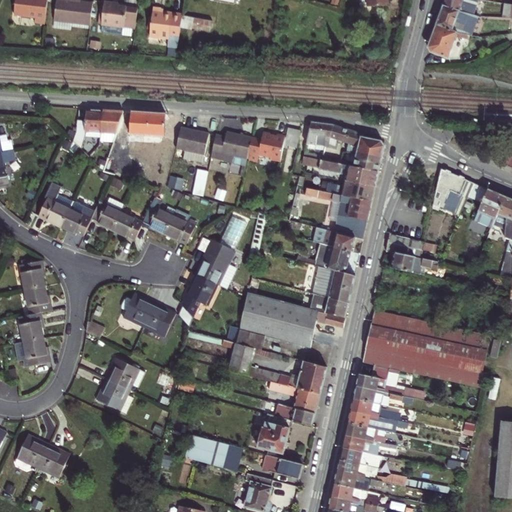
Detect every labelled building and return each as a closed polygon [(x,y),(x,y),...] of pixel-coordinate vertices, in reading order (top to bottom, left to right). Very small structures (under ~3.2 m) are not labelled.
[(16,0),(15,11),(36,13),(35,19),(45,21),(48,0),(16,0)] [(56,0),(54,18),(91,23),(94,0),(56,0)] [(112,0),(105,0),(104,9),(102,24),(101,25),(111,26),(110,33),(123,35),(124,27),(127,5),(128,4),(112,2),(112,0)] [(447,0),(447,2),(475,12),(478,4),(467,0),(447,0)] [(475,12),(447,2),(441,21),(463,29),(479,35),(488,13),(475,12)] [(127,5),(124,27),(135,29),(136,29),(140,6),(127,5)] [(183,13),(174,12),(162,10),(163,7),(155,6),(153,15),(151,27),(150,34),(169,37),(168,46),(177,47),(182,21),(183,13)] [(213,16),(184,10),(183,13),(182,21),(212,26),(213,16)] [(463,29),(441,21),(432,43),(435,49),(454,55),(463,29)] [(72,129),(70,137),(81,148),(85,129),(97,131),(96,142),(87,154),(90,156),(101,143),(101,140),(103,107),(86,106),(86,118),(78,118),(78,130),(72,129)] [(125,109),(103,107),(101,140),(115,141),(117,132),(125,109)] [(168,111),(132,109),(131,133),(144,134),(144,141),(166,142),(168,111)] [(311,121),(306,144),(312,145),(313,141),(318,142),(320,135),(327,137),(327,139),(332,140),(333,136),(335,123),(329,122),(311,121)] [(211,129),(183,123),(179,144),(206,150),(211,129)] [(335,123),(333,136),(339,137),(360,143),(362,134),(362,131),(340,124),(335,123)] [(297,126),(291,125),(288,137),(294,139),(300,140),(303,128),(297,126)] [(282,159),(287,133),(279,131),(278,134),(273,132),(271,130),(265,129),(263,137),(253,134),(249,156),(259,158),(260,152),(272,154),(274,158),(282,159)] [(218,133),(213,156),(223,158),(223,161),(247,166),(249,156),(253,134),(229,130),(228,135),(218,133)] [(360,143),(358,152),(383,156),(386,142),(383,138),(362,134),(360,143)] [(0,152),(0,185),(12,184),(10,175),(8,175),(6,162),(18,160),(16,149),(5,151),(0,152)] [(358,152),(356,165),(380,170),(383,156),(358,152)] [(324,155),(323,159),(341,162),(342,157),(324,153),(324,155)] [(304,155),(302,163),(309,164),(310,156),(304,155)] [(110,157),(106,171),(112,173),(128,177),(131,163),(110,157)] [(316,157),(315,165),(320,166),(319,168),(348,174),(350,164),(341,162),(323,159),(319,158),(316,157)] [(348,174),(347,177),(377,183),(380,170),(356,165),(350,164),(348,174)] [(474,180),(442,167),(435,195),(439,196),(441,200),(439,203),(455,210),(461,196),(466,198),(467,196),(474,180)] [(196,194),(206,195),(209,169),(199,168),(196,194)] [(306,177),(300,175),(298,185),(304,187),(306,177)] [(506,194),(474,180),(467,196),(482,203),(476,218),(492,225),(499,210),(506,194)] [(362,184),(347,181),(344,194),(359,197),(362,184)] [(330,182),(328,191),(335,192),(336,183),(330,182)] [(362,184),(359,197),(373,200),(376,187),(362,184)] [(321,190),(320,196),(353,203),(352,208),(341,206),(340,212),(345,214),(342,229),(341,233),(357,236),(364,238),(368,219),(373,200),(359,197),(344,194),(335,192),(328,191),(322,190),(321,190)] [(511,196),(506,194),(499,210),(507,213),(506,234),(510,246),(509,250),(511,250),(511,196)] [(41,214),(48,217),(47,219),(62,226),(72,206),(50,196),(41,214)] [(101,199),(94,216),(100,220),(100,222),(115,228),(124,209),(127,203),(112,196),(109,202),(101,199)] [(153,203),(145,220),(151,223),(150,225),(166,232),(175,213),(153,203)] [(72,206),(62,226),(78,234),(79,232),(86,235),(94,216),(72,206)] [(124,209),(115,228),(131,236),(132,235),(137,237),(145,220),(124,209)] [(175,213),(166,232),(181,240),(182,238),(190,241),(199,224),(175,213)] [(261,250),(266,215),(259,214),(254,249),(261,250)] [(468,228),(481,232),(483,224),(470,220),(468,228)] [(315,242),(323,244),(334,247),(353,252),(357,236),(341,233),(319,227),(315,242)] [(425,239),(390,232),(389,239),(423,247),(425,239)] [(387,248),(396,250),(393,266),(420,272),(422,264),(437,267),(439,259),(428,257),(421,255),(423,247),(389,239),(387,248)] [(212,240),(197,273),(220,283),(225,271),(229,262),(234,250),(212,240)] [(323,244),(317,266),(320,266),(348,274),(353,252),(334,247),(323,244)] [(430,250),(423,247),(421,255),(428,257),(430,250)] [(45,260),(23,264),(27,286),(47,282),(45,272),(47,271),(45,260)] [(313,294),(314,294),(350,302),(356,276),(348,274),(320,266),(313,294)] [(225,271),(220,283),(227,287),(233,275),(225,271)] [(201,299),(210,303),(220,283),(197,273),(188,293),(183,303),(192,316),(193,316),(201,299)] [(47,282),(27,286),(33,313),(45,311),(54,309),(52,297),(50,298),(47,282)] [(130,310),(127,315),(147,324),(158,301),(138,292),(136,297),(131,294),(128,295),(124,304),(125,307),(130,310)] [(344,328),(346,317),(326,312),(310,308),(250,293),(249,297),(241,328),(264,335),(313,348),(320,322),(344,328)] [(310,308),(326,312),(346,317),(350,302),(314,294),(310,308)] [(511,296),(510,296),(501,335),(509,337),(511,348),(511,296)] [(158,301),(147,324),(167,334),(178,310),(158,301)] [(492,336),(372,310),(360,361),(361,361),(372,364),(389,367),(480,388),(484,372),(492,336)] [(22,315),(27,339),(47,335),(44,322),(47,322),(45,311),(33,313),(22,315)] [(90,329),(90,332),(102,338),(107,330),(91,321),(90,329)] [(256,349),(260,350),(264,335),(241,328),(237,344),(256,349)] [(30,353),(32,364),(54,359),(52,348),(49,348),(47,335),(27,339),(30,353)] [(27,339),(18,341),(21,354),(30,353),(27,339)] [(256,349),(237,344),(230,373),(249,377),(251,370),(256,349)] [(118,358),(108,378),(130,389),(136,393),(146,373),(140,370),(118,358)] [(300,377),(297,388),(319,394),(326,367),(303,361),(300,377)] [(358,373),(356,386),(403,396),(405,390),(397,388),(386,386),(389,371),(389,367),(372,364),(370,376),(358,373)] [(281,377),(251,370),(249,377),(275,383),(279,384),(281,377)] [(400,373),(389,371),(386,386),(397,388),(400,373)] [(484,372),(480,388),(484,389),(489,374),(484,372)] [(300,377),(292,375),(291,379),(289,387),(297,388),(300,377)] [(281,377),(279,384),(289,387),(291,379),(281,377)] [(108,378),(98,397),(120,409),(130,389),(108,378)] [(275,383),(273,392),(296,398),(294,407),(315,413),(319,394),(297,388),(289,387),(279,384),(275,383)] [(356,386),(353,398),(381,404),(388,406),(390,398),(403,401),(404,396),(403,396),(356,386)] [(353,398),(350,410),(385,418),(386,414),(379,412),(381,404),(353,398)] [(279,404),(277,411),(286,413),(284,418),(291,420),(312,425),(315,413),(294,407),(279,404)] [(350,410),(348,422),(376,429),(382,430),(384,422),(396,425),(397,420),(385,418),(350,410)] [(262,426),(257,446),(283,453),(291,420),(284,418),(271,415),(269,422),(265,421),(263,427),(262,426)] [(511,421),(501,421),(497,458),(494,498),(511,500),(511,421)] [(348,422),(344,435),(380,442),(381,438),(374,436),(376,429),(348,422)] [(30,434),(19,457),(17,462),(18,465),(28,470),(31,468),(33,464),(39,466),(50,443),(30,434)] [(344,435),(342,447),(361,452),(377,455),(380,442),(344,435)] [(241,448),(190,436),(184,458),(235,471),(241,448)] [(50,443),(39,466),(59,476),(70,453),(50,443)] [(342,447),(336,471),(370,479),(372,466),(359,463),(361,452),(342,447)] [(289,460),(262,454),(259,469),(296,478),(300,463),(289,460)] [(336,471),(333,484),(361,490),(363,482),(369,483),(368,486),(381,489),(383,482),(370,479),(336,471)] [(270,480),(245,473),(243,481),(248,482),(243,506),(265,511),(267,510),(268,509),(269,507),(269,505),(269,503),(267,501),(265,500),(270,480)] [(333,484),(331,495),(379,506),(380,500),(367,497),(366,500),(359,498),(361,490),(333,484)] [(331,495),(328,508),(343,511),(356,511),(358,505),(365,506),(364,509),(375,511),(377,511),(379,506),(331,495)]
